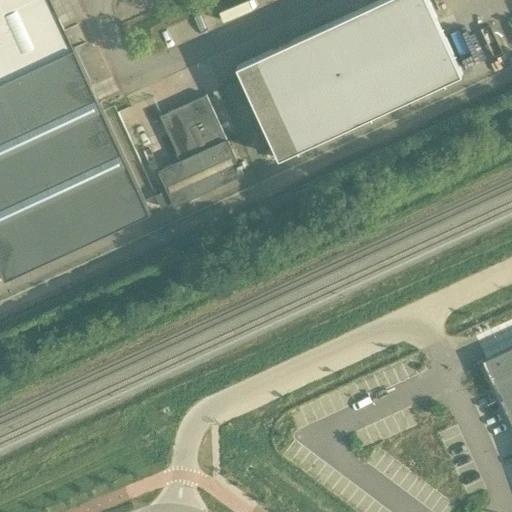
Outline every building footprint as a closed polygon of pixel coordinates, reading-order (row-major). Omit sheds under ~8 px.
[(0,0),(0,270),(4,279),(149,212),(149,211),(157,208),(174,244),(177,242),(160,206),(155,194),(143,199),(51,0),(0,0)] [(378,0),(237,65),(243,78),(279,157),(383,109),(462,73),(428,0),(378,0)] [(155,194),(160,206),(168,202),(171,201),(173,205),(243,174),(207,94),(160,115),(180,159),(157,169),(166,189),(155,194)] [(511,345),(483,359),(511,422),(511,345)] [(511,511),(511,467),(505,452),(487,460),(509,511),(511,511)]
